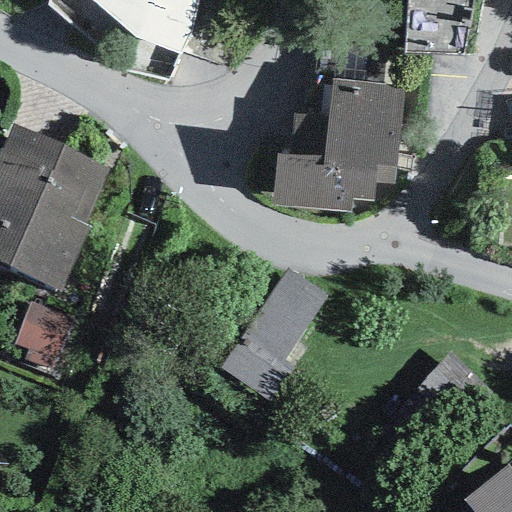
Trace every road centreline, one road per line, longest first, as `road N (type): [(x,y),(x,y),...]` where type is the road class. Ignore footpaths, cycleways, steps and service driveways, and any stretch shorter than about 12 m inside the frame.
road 1 (residential): [(187,162),(270,240),(398,241)]
road 2 (residential): [(398,241),(511,42)]
road 3 (residential): [(0,39),(57,68),(187,162)]
road 4 (residential): [(187,162),(267,94),(298,0)]
